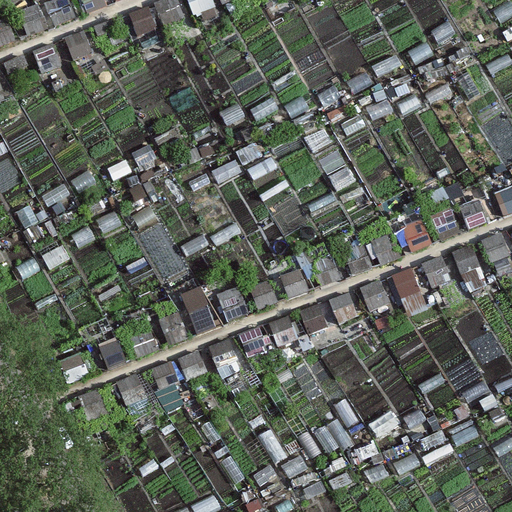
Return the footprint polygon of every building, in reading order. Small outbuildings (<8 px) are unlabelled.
[(67,0),(60,0),(45,6),(54,28),(75,20),(67,0)] [(103,0),(79,0),(86,16),(107,7),(103,0)] [(176,0),(170,0),(154,6),(163,29),(184,20),(176,0)] [(211,0),(187,0),(194,17),(215,9),(211,0)] [(511,5),(510,2),(493,12),(500,24),(511,17),(511,5)] [(39,7),(18,16),(27,38),(48,29),(39,7)] [(149,8),(128,17),(137,39),(158,30),(149,8)] [(6,21),(0,23),(0,49),(16,43),(6,21)] [(115,21),(94,30),(99,41),(119,32),(115,21)] [(448,24),(431,33),(438,45),(455,36),(448,24)] [(84,33),(63,42),(72,64),(93,55),(84,33)] [(425,44),(408,53),(415,65),(432,56),(425,44)] [(54,45),(33,54),(42,76),(63,68),(54,45)] [(511,61),(508,54),(484,66),(489,76),(511,63),(511,61)] [(23,57),(3,66),(7,77),(28,69),(23,57)] [(396,57),(372,70),(377,79),(401,66),(396,57)] [(467,70),(455,77),(469,102),(482,95),(467,70)] [(364,73),(347,82),(354,95),(371,85),(364,73)] [(447,84),(423,97),(429,107),(452,94),(447,84)] [(334,87),(317,96),(323,109),(341,99),(334,87)] [(413,96),(396,105),(402,117),(419,108),(413,96)] [(301,97),(284,107),(291,119),(308,110),(301,97)] [(273,100),(250,112),(256,124),(280,112),(273,100)] [(387,100),(366,109),(371,122),(392,112),(387,100)] [(237,104),(219,114),(227,128),(245,119),(237,104)] [(322,130),(305,139),(311,151),(329,142),(322,130)] [(150,147),(132,156),(138,169),(157,160),(150,147)] [(271,159),(247,171),(254,183),(277,171),(271,159)] [(127,162),(107,171),(113,183),(133,173),(127,162)] [(235,162),(212,174),(219,186),(242,174),(235,162)] [(90,170),(71,181),(77,192),(97,181),(90,170)] [(346,170),(329,179),(336,191),(353,182),(346,170)] [(320,173),(293,187),(298,197),(325,182),(320,173)] [(62,187),(43,197),(49,209),(69,198),(62,187)] [(511,189),(494,197),(504,219),(511,215),(511,189)] [(332,194),(305,208),(310,218),(337,203),(332,194)] [(481,201),(460,210),(469,232),(490,223),(481,201)] [(41,221),(33,206),(19,213),(27,229),(41,221)] [(149,207),(130,218),(136,229),(156,218),(149,207)] [(115,211),(95,222),(102,233),(121,222),(115,211)] [(451,212),(430,220),(439,242),(460,234),(451,212)] [(422,224),(401,232),(410,254),(431,246),(422,224)] [(235,225),(211,239),(216,248),(241,234),(235,225)] [(90,227),(71,238),(77,249),(96,238),(90,227)] [(202,236),(182,247),(188,258),(208,247),(202,236)] [(392,236),(371,245),(380,267),(401,258),(392,236)] [(502,237),(481,245),(490,267),(511,259),(502,237)] [(472,246),(451,255),(460,277),(481,268),(472,246)] [(364,247),(343,255),(352,278),(373,269),(364,247)] [(61,249),(42,260),(48,271),(68,260),(61,249)] [(333,258),(312,266),(321,288),(342,280),(333,258)] [(442,258),(421,267),(431,289),(451,280),(442,258)] [(34,259),(15,270),(21,281),(40,270),(34,259)] [(299,271),(279,279),(288,301),(309,293),(299,271)] [(411,271),(390,279),(400,301),(420,293),(411,271)] [(270,282),(249,290),(258,312),(279,304),(270,282)] [(380,284),(359,292),(368,314),(389,306),(380,284)] [(238,294),(217,302),(226,324),(247,316),(238,294)] [(349,294),(329,303),(338,325),(359,316),(349,294)] [(208,304),(187,313),(196,335),(217,326),(208,304)] [(318,306),(298,315),(307,337),(328,328),(318,306)] [(180,316),(159,324),(168,347),(189,338),(180,316)] [(289,317),(268,326),(277,348),(298,339),(289,317)] [(150,330),(129,339),(138,361),(159,352),(150,330)] [(260,330),(239,338),(248,361),(269,352),(260,330)] [(229,340),(208,348),(217,371),(238,362),(229,340)] [(119,341),(98,350),(107,372),(128,363),(119,341)] [(199,352),(178,361),(187,383),(208,374),(199,352)] [(79,356),(58,365),(67,387),(88,378),(79,356)] [(171,364),(150,372),(159,394),(180,386),(171,364)] [(439,374),(419,385),(426,396),(445,385),(439,374)] [(136,377),(115,386),(124,408),(145,399),(136,377)] [(482,382),(463,393),(469,404),(489,393),(482,382)] [(98,392),(77,401),(86,423),(107,414),(98,392)] [(422,409),(402,420),(409,431),(428,421),(422,409)] [(390,415),(371,426),(377,437),(397,426),(390,415)] [(354,446),(338,421),(327,427),(343,452),(354,446)] [(471,427),(451,438),(457,449),(477,438),(471,427)] [(337,449),(326,429),(315,436),(326,455),(337,449)] [(439,432),(419,442),(425,454),(445,443),(439,432)] [(322,454),(310,435),(299,441),(310,460),(322,454)] [(511,438),(495,448),(501,459),(511,452),(511,438)] [(413,455),(394,466),(400,477),(420,467),(413,455)] [(301,458),(281,469),(287,480),(307,469),(301,458)] [(244,478),(232,459),(221,465),(233,484),(244,478)] [(384,464),(363,473),(369,485),(389,475),(384,464)] [(271,467),(252,480),(259,490),(278,478),(271,467)] [(348,474),(328,484),(333,495),(353,485),(348,474)] [(322,483),(303,492),(308,502),(326,493),(322,483)] [(213,496),(191,506),(193,511),(218,511),(220,511),(213,496)] [(293,496),(274,509),(276,511),(292,511),(300,507),(293,496)]
